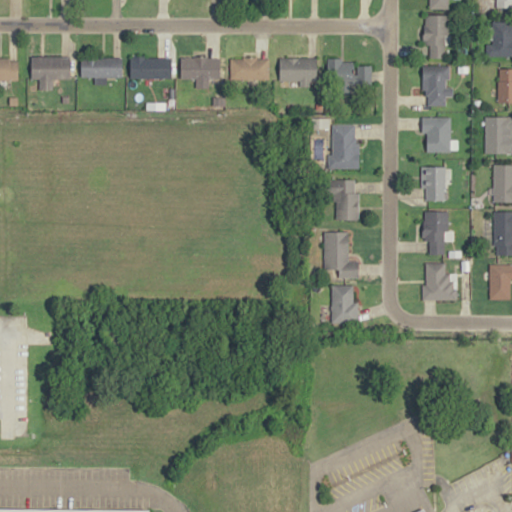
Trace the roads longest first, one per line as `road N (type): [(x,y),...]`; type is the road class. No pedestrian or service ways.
road 1 (residential): [(387,280),(387,0),(415,322),(388,304),(387,280)]
road 2 (residential): [(0,23),(387,24)]
